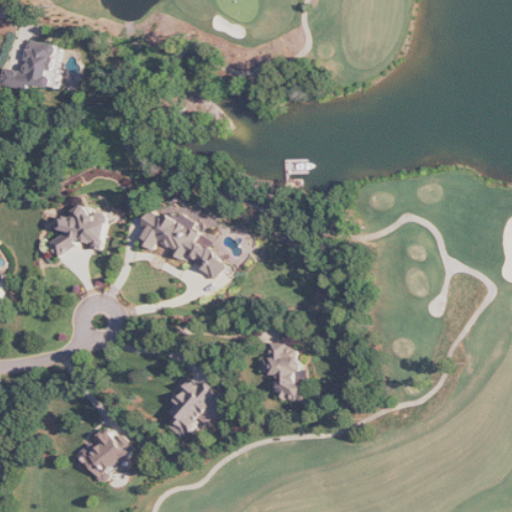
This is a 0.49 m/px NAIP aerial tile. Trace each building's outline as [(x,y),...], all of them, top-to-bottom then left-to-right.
[(63,92),(66,72),(58,71),(63,45),(35,41),(30,73),(22,71),(21,78),(10,76),(9,84),(63,92)] [(62,258),(82,247),(83,243),(108,248),(114,223),(104,221),(101,215),(94,214),(88,204),(78,210),(77,218),(68,216),(66,230),(75,232),(54,244),(62,258)] [(236,274),(217,250),(201,242),(205,235),(199,228),(202,222),(189,215),(184,219),(175,215),(171,218),(157,211),(150,225),(155,227),(147,244),(161,251),(166,239),(172,246),(180,250),(177,255),(192,263),(198,257),(218,281),(225,275),(231,278),(236,274)] [(0,315),(5,316),(10,274),(0,273),(0,315)] [(282,401),(313,402),(313,397),(304,396),(305,349),(292,349),(293,343),(276,342),(276,358),(267,358),(267,375),(283,375),(282,401)] [(173,427),(193,443),(223,405),(222,404),(228,397),(210,383),(206,388),(194,378),(184,391),(188,394),(174,411),(181,417),(173,427)] [(142,452),(129,435),(122,440),(113,428),(98,440),(99,442),(83,454),(108,485),(134,464),(131,460),(142,452)]
